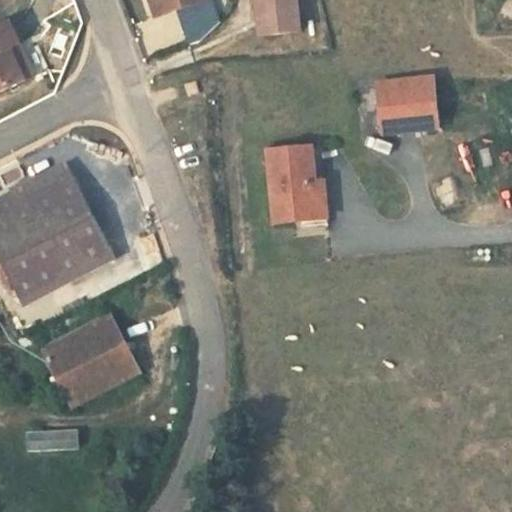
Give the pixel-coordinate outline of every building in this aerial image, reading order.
[(135,0),(145,33),(190,20),(184,0),(135,0)] [(199,17),(194,0),(184,0),(190,20),(199,17)] [(249,0),(257,50),(297,45),(291,0),(249,0)] [(0,40),(0,103),(25,93),(2,40),(0,40)] [(179,94),(183,106),(195,102),(190,90),(179,94)] [(374,98),(379,148),(434,143),(428,93),(374,98)] [(268,234),(306,231),(304,198),(309,197),(306,160),(262,163),(268,234)] [(0,207),(0,226),(63,195),(56,180),(0,207)] [(103,277),(63,195),(0,226),(0,293),(14,322),(103,277)] [(304,198),(306,231),(307,238),(322,237),(318,196),(309,197),(304,198)] [(33,368),(60,424),(128,390),(100,335),(33,368)] [(26,452),(80,450),(79,430),(25,432),(26,452)]
